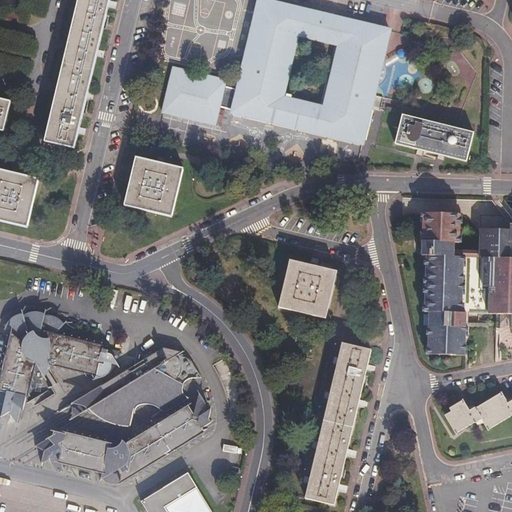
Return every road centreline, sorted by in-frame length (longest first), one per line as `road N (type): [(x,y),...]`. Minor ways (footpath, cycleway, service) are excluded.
road 1 (residential): [(73,264),(135,0)]
road 2 (tertiary): [(194,301),(234,331),(261,382),(264,454),(251,511)]
road 3 (residential): [(511,64),(499,35),(481,22),(390,0)]
road 4 (residential): [(385,250),(256,227),(249,216)]
road 5 (residential): [(378,184),(315,189),(249,216)]
road 6 (residential): [(511,189),(378,184)]
